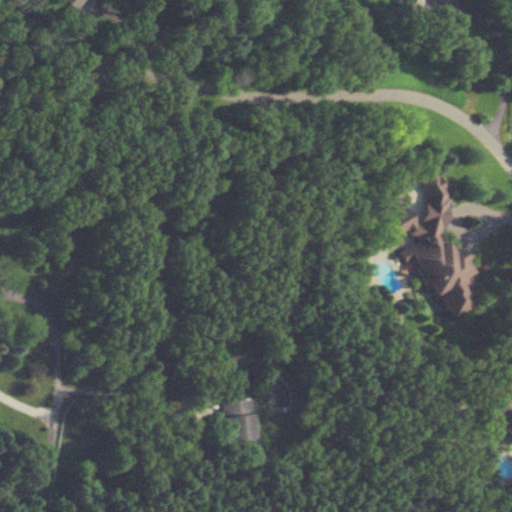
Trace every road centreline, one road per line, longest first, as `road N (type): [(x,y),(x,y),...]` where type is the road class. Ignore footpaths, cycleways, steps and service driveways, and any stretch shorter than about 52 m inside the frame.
road 1 (residential): [(78,80),(133,75),(274,99),(422,98),(472,122),(511,166)]
road 2 (residential): [(40,511),(67,394),(160,403)]
